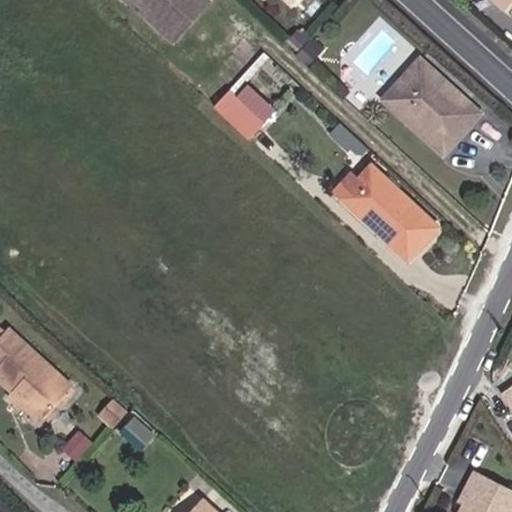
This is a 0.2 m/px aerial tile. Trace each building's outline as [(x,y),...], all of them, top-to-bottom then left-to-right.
[(128,0),(164,32),(171,24),(176,28),(201,0),(128,0)] [(171,24),(164,32),(175,41),(209,4),(204,0),(201,0),(176,28),(171,24)] [(499,0),(491,0),(502,10),(506,6),(499,0)] [(294,23),(280,37),(293,51),(308,35),(294,23)] [(310,38),(303,44),(315,54),(321,48),(310,38)] [(303,44),(295,53),(306,63),(315,54),(303,44)] [(410,60),(385,87),(401,102),(389,115),(428,151),(445,133),(451,139),(472,116),(410,60)] [(401,102),(385,87),(373,101),(389,115),(401,102)] [(226,92),(212,106),(248,139),(261,124),(226,92)] [(342,124),(328,140),(344,155),(351,147),(357,152),(364,144),(342,124)] [(445,133),(428,151),(435,156),(451,139),(445,133)] [(364,144),(357,152),(359,155),(367,147),(364,144)] [(347,175),(331,192),(405,262),(440,226),(372,162),(354,181),(347,175)] [(2,331),(0,333),(0,377),(11,387),(26,400),(41,414),(67,384),(6,327),(2,331)] [(26,400),(11,387),(6,393),(20,407),(26,400)] [(111,431),(125,414),(102,393),(87,409),(111,431)] [(460,506),(457,511),(511,511),(511,491),(469,472),(455,504),(460,506)] [(211,511),(200,502),(190,511),(211,511)]
